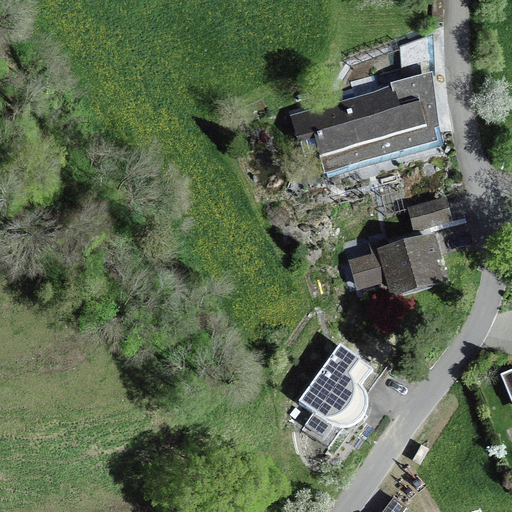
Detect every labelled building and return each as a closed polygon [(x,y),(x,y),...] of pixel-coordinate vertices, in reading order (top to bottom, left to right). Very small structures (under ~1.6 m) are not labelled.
[(390,86),(390,89),(317,109),(316,106),(288,114),(297,141),(300,141),(303,156),(318,155),(325,176),(327,175),(329,178),(444,146),(440,130),(434,80),(433,36),(400,47),(402,83),(390,86)] [(414,234),(452,224),(446,198),(407,208),(414,234)] [(390,300),(444,286),(438,262),(441,261),(434,235),(385,248),(383,240),(368,244),(371,255),(349,261),(357,293),(386,285),(390,300)] [(323,441),(330,431),(337,433),(346,435),(352,432),(359,429),(365,424),(369,418),(370,409),(371,400),(368,392),(363,386),(374,372),(340,346),(298,403),(308,412),(305,418),(308,422),(304,426),(323,441)] [(511,370),(500,376),(511,405),(511,370)] [(403,511),(406,508),(393,498),(383,511),(403,511)]
